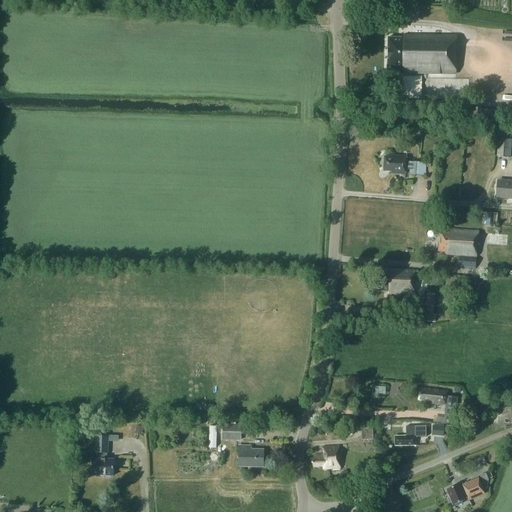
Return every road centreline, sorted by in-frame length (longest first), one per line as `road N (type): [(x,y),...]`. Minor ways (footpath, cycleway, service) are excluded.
road 1 (tertiary): [(305,511),(299,450),(326,346),(337,192),(337,0)]
road 2 (track): [(155,0),(337,9)]
road 3 (track): [(337,192),(511,207)]
